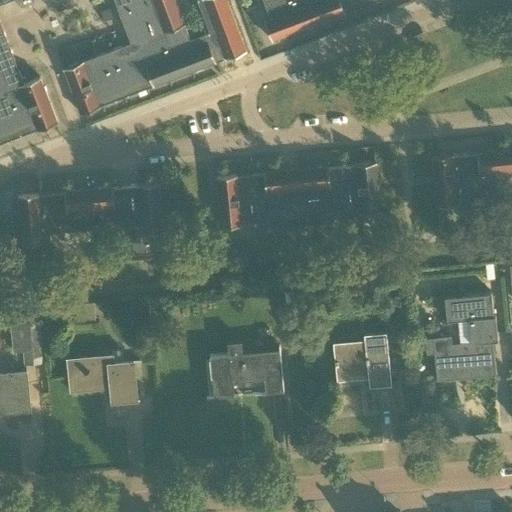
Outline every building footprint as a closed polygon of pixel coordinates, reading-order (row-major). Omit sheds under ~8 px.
[(0,0),(0,143),(38,129),(39,130),(58,123),(41,77),(23,83),(0,20),(0,3),(8,0),(115,0),(131,42),(64,68),(81,114),(101,106),(101,105),(217,61),(209,42),(208,42),(205,34),(191,39),(175,0),(0,0)] [(263,0),(271,19),(265,21),(272,40),(377,0),(263,0)] [(105,21),(113,18),(110,8),(102,11),(105,21)] [(511,149),(454,155),(453,154),(433,156),(438,206),(458,204),(458,203),(511,197),(511,149)] [(217,176),(222,227),(242,225),(242,223),(269,221),(270,228),(334,222),(334,215),(360,212),(360,213),(381,212),(376,161),(356,163),(356,165),(329,167),(329,166),(264,172),(264,173),(238,176),(237,174),(217,176)] [(39,193),(18,195),(25,264),(57,261),(56,248),(51,249),(50,233),(135,224),(137,241),(132,241),(133,253),(165,251),(159,182),(139,184),(139,185),(113,188),(113,186),(64,191),(65,192),(39,195),(39,193)] [(164,280),(212,275),(211,259),(162,264),(164,280)] [(496,374),(493,339),(498,339),(496,315),(493,315),(491,291),(445,295),(447,320),(469,318),(471,341),(451,343),(450,335),(434,337),(438,380),(456,378),(456,373),(468,372),(469,377),(496,374)] [(74,304),(75,316),(76,322),(95,320),(94,300),(74,302),(74,304)] [(68,307),(67,307),(45,308),(46,321),(69,319),(69,317),(68,307)] [(41,349),(45,349),(41,309),(9,312),(13,352),(23,351),(25,364),(43,362),(41,349)] [(370,386),(392,384),(387,331),(365,333),(366,344),(335,346),(337,381),(339,381),(338,377),(369,374),(370,386)] [(265,376),(267,393),(284,391),(281,348),(243,352),(242,341),(228,342),(229,353),(211,354),(215,397),(234,396),(233,379),(265,376)] [(68,358),(71,391),(72,391),(72,390),(92,388),(92,389),(103,388),(102,387),(110,387),(112,402),(138,399),(134,360),(114,362),(113,354),(68,358)] [(4,413),(31,410),(28,372),(0,374),(0,405),(3,405),(4,413)]
